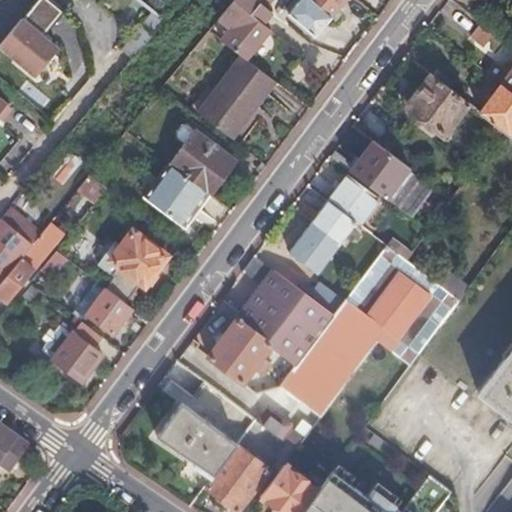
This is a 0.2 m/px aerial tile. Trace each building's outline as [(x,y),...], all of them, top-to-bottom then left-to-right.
[(239,56),(245,60),(270,30),(262,24),(270,14),(263,9),(270,0),(233,0),(217,20),(228,29),(219,41),(239,56)] [(298,0),(287,13),(314,35),(343,0),(298,0)] [(451,0),(470,15),(481,0),(451,0)] [(121,50),(132,59),(163,21),(152,11),(121,50)] [(0,45),(0,48),(35,78),(58,50),(21,20),(0,45)] [(482,45),(492,32),(479,22),(469,35),(482,45)] [(196,114),(230,140),(274,82),(245,60),(239,56),(196,114)] [(499,83),(511,92),(511,63),(507,60),(502,66),(494,59),(485,72),(499,83)] [(442,132),(465,101),(429,73),(405,104),(442,132)] [(507,134),(511,138),(511,92),(499,83),(479,111),(493,122),(502,129),(508,133),(507,134)] [(0,121),(11,109),(0,100),(0,121)] [(477,137),(489,146),(502,129),(493,122),(487,130),(484,127),(477,137)] [(170,167),(207,195),(209,196),(234,164),(195,134),(170,167)] [(349,169),(390,200),(400,187),(394,183),(408,166),(371,139),(349,169)] [(143,198),(179,225),(192,209),(194,211),(207,195),(170,167),(169,166),(143,198)] [(327,199),(355,220),(359,223),(376,200),(378,201),(380,199),(378,198),(379,197),(347,172),(327,199)] [(77,190),(94,204),(105,190),(88,177),(77,190)] [(288,251),(316,271),(355,220),(327,199),(288,251)] [(0,283),(41,234),(10,208),(0,219),(0,283)] [(99,286),(122,303),(138,283),(143,287),(176,243),(141,217),(132,229),(130,227),(128,228),(126,227),(114,244),(108,240),(91,262),(108,274),(99,286)] [(48,225),(41,234),(0,283),(0,298),(6,304),(61,236),(48,225)] [(389,246),(404,258),(410,250),(394,239),(389,246)] [(489,239),(475,258),(482,263),(496,244),(489,239)] [(434,280),(404,258),(389,246),(385,243),(332,315),(253,254),(241,269),(260,284),(206,355),(241,382),(270,343),(294,362),(278,383),(319,414),(349,372),(383,397),(408,364),(457,297),(434,280)] [(38,271),(50,280),(65,261),(54,252),(38,271)] [(457,297),(466,285),(443,268),(434,280),(457,297)] [(84,316),(111,336),(131,310),(122,303),(99,286),(94,282),(89,288),(99,296),(84,316)] [(80,385),(102,355),(93,348),(100,338),(75,318),(67,328),(73,332),(72,333),(71,333),(51,359),(50,361),(80,385)] [(41,352),(51,359),(71,333),(60,325),(54,333),(49,330),(41,341),(46,344),(41,352)] [(511,344),(475,393),(511,420),(511,344)] [(162,379),(219,423),(233,405),(175,362),(162,379)] [(212,475),(237,443),(182,401),(157,434),(212,475)] [(132,420),(124,435),(141,445),(149,430),(132,420)] [(0,462),(11,470),(28,446),(0,427),(0,462)] [(274,463),(280,468),(282,464),(294,448),(285,441),(275,454),(279,456),(274,463)] [(236,510),(269,467),(237,443),(212,475),(204,486),(236,510)] [(284,511),(298,511),(316,489),(282,464),(280,468),(260,494),(284,511)] [(298,511),(433,511),(450,491),(427,474),(413,492),(422,499),(413,510),(411,509),(408,511),(389,511),(395,504),(371,485),(364,494),(331,468),(316,489),(298,511)]
